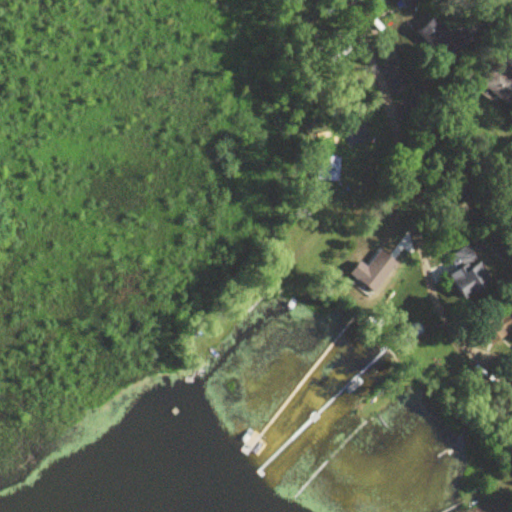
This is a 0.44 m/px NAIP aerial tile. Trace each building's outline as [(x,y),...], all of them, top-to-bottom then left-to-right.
[(413,37),(437,62),(455,45),(430,20),(413,37)] [(473,92),(511,112),(511,109),(511,87),(483,72),(473,92)] [(340,160),(315,160),(315,185),(340,185),(340,160)] [(385,248),(371,269),(389,282),(404,261),(385,248)] [(450,275),(463,299),(490,284),(477,260),(450,275)] [(470,322),(482,346),(511,330),(511,328),(500,306),(470,322)]
